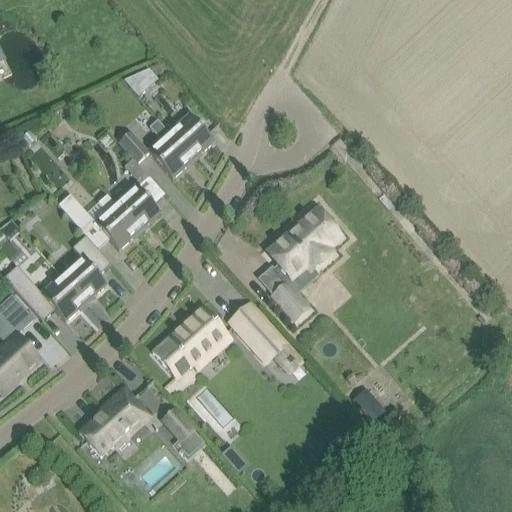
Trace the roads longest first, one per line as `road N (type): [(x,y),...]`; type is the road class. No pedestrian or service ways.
road 1 (residential): [(0,433),(86,364),(162,286),(246,161)]
road 2 (residential): [(280,76),(320,131),(292,155),(246,161)]
